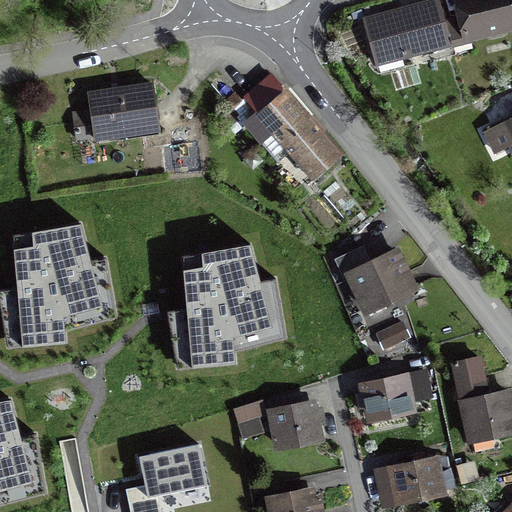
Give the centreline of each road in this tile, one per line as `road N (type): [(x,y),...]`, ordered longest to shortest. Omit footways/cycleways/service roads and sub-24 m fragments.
road 1 (residential): [(511,342),(283,36)]
road 2 (residential): [(204,16),(0,72)]
road 3 (residential): [(331,376),(359,511)]
